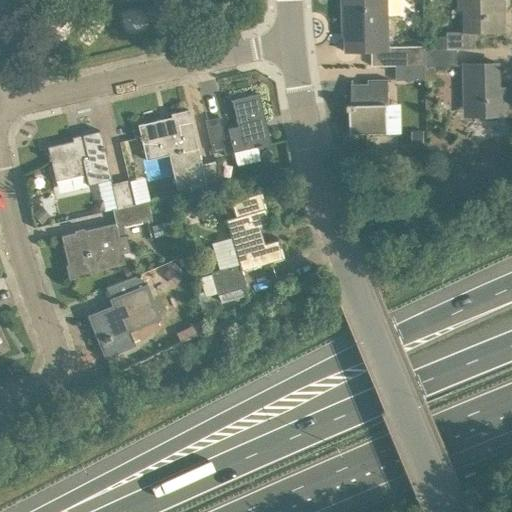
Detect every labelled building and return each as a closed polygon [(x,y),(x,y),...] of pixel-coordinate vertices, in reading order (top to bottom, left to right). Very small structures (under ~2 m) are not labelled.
[(425,65),(425,49),(425,47),(388,47),(388,25),(386,25),(385,0),(343,0),(344,23),(346,23),(346,51),(372,51),(372,67),(396,66),(425,65)] [(448,49),(457,49),(476,48),(475,33),(488,33),(488,31),(505,30),(504,11),(500,11),(500,0),(460,0),(461,33),(447,34),(448,49)] [(457,49),(448,49),(425,49),(425,65),(425,67),(457,66),(457,49)] [(506,88),(499,88),(498,64),(465,64),(466,108),(479,107),(479,116),(507,115),(506,88)] [(396,66),(396,81),(425,81),(425,67),(425,65),(396,66)] [(388,80),(368,80),(368,84),(353,85),(353,81),(352,81),(352,105),(348,105),(348,111),(350,111),(351,135),(387,134),(387,105),(389,105),(388,80)] [(241,149),(242,151),(257,147),(257,149),(261,148),(261,146),(270,144),(270,143),(269,143),(258,96),(259,95),(259,94),(230,101),(230,102),(232,102),(243,149),(241,149)] [(220,185),(215,162),(200,165),(199,161),(200,161),(188,110),(171,114),(171,118),(137,125),(146,164),(169,158),(178,195),(220,185)] [(224,139),(219,117),(205,121),(213,153),(224,151),(221,140),(224,139)] [(87,185),(110,180),(99,131),(81,135),(82,139),(47,147),(49,155),(47,155),(49,161),(50,161),(55,182),(85,175),(87,185)] [(116,209),(134,205),(128,180),(111,184),(116,209)] [(225,185),(231,202),(235,217),(225,220),(238,265),(210,273),(217,296),(246,287),(241,271),(282,259),(277,240),(262,245),(257,228),(269,224),(260,193),(247,197),(242,180),(225,185)] [(134,205),(116,209),(120,226),(122,226),(151,219),(147,202),(134,205)] [(126,236),(124,236),(118,237),(115,224),(60,236),(70,277),(124,265),(122,254),(130,252),(126,236)] [(135,346),(129,330),(158,319),(140,274),(106,288),(113,307),(89,317),(105,357),(135,346)]
